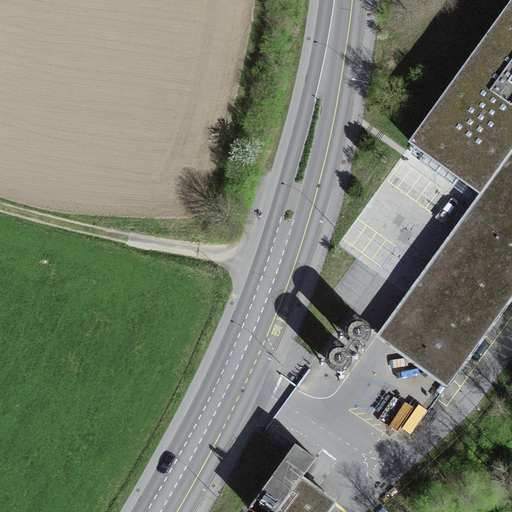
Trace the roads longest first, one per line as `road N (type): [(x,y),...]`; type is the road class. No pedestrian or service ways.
road 1 (tertiary): [(334,0),(319,100),(274,261),(239,349),(153,511)]
road 2 (track): [(0,206),(118,238),(274,261)]
